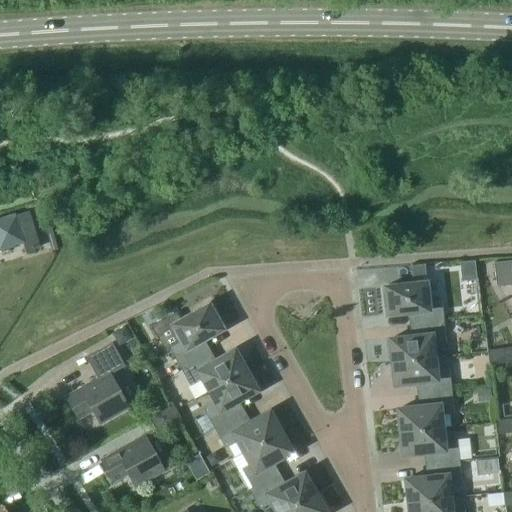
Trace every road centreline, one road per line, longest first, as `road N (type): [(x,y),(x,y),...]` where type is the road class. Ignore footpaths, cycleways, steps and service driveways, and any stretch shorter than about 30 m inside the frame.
road 1 (primary): [(511,27),(283,22),(0,35)]
road 2 (residential): [(362,497),(343,280),(237,287)]
road 3 (residential): [(237,287),(362,497)]
